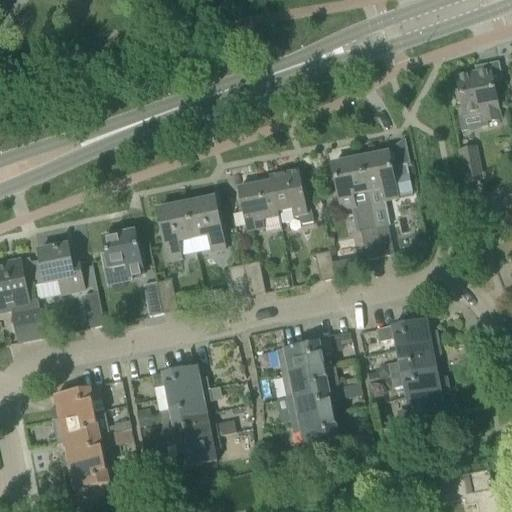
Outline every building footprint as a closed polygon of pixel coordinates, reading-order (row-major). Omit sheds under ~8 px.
[(458,117),(461,134),(488,128),(487,124),(500,121),(490,72),(457,79),(464,116),(458,117)] [(460,153),(466,185),(482,182),(475,150),(460,153)] [(388,155),(360,161),(367,194),(368,194),(370,206),(397,200),(397,199),(413,196),(407,166),(391,169),(388,155)] [(361,234),(367,262),(367,263),(381,260),(374,230),(376,230),(370,206),(368,194),(367,194),(360,161),(333,166),(342,212),(354,209),(360,234),(361,234)] [(270,179),(271,184),(277,215),(278,214),(292,212),(293,219),(298,218),(300,227),(314,224),(311,212),(307,213),(299,173),(270,179)] [(277,215),(271,184),(238,191),(247,234),(265,230),(263,222),(279,219),(278,214),(277,215)] [(215,201),(186,207),(193,240),(208,236),(212,251),(212,255),(225,252),(215,201)] [(186,207),(158,212),(168,264),(181,261),(180,258),(177,243),(193,240),(186,207)] [(374,230),(381,260),(394,257),(388,228),(376,230),(374,230)] [(101,256),(100,256),(104,273),(127,268),(130,280),(132,279),(132,280),(133,280),(133,279),(140,277),(141,278),(141,277),(144,277),(141,265),(145,264),(145,263),(141,248),(138,249),(135,234),(121,236),(120,232),(105,235),(106,239),(103,240),(106,255),(102,256),(101,256)] [(35,285),(38,301),(62,296),(62,298),(84,293),(79,266),(72,268),(68,247),(38,253),(45,283),(35,285)] [(427,250),(412,253),(415,265),(418,265),(424,258),(427,250)] [(336,281),(333,268),(330,254),(315,257),(320,284),(336,281)] [(46,340),(38,302),(28,304),(25,287),(35,285),(30,261),(0,267),(0,315),(11,314),(18,346),(46,340)] [(367,262),(333,268),(336,281),(369,275),(367,263),(367,262)] [(259,264),(244,267),(250,299),(266,296),(259,264)] [(92,267),(84,268),(88,289),(92,289),(94,296),(98,295),(92,267)] [(250,299),(244,267),(229,270),(235,302),(250,299)] [(172,282),(157,285),(163,316),(178,313),(172,282)] [(163,316),(157,285),(143,288),(150,319),(163,316)] [(84,298),(91,330),(91,331),(105,328),(98,295),(94,296),(84,298)] [(393,342),(396,354),(439,346),(436,333),(429,335),(427,323),(382,332),(377,333),(379,345),(393,342)] [(277,353),(282,378),(325,369),(323,357),(331,355),(343,352),(340,340),(277,353)] [(390,376),(391,380),(436,370),(434,359),(441,357),(439,346),(396,354),(398,364),(388,366),(389,367),(390,376)] [(382,367),(379,372),(380,378),(390,376),(389,367),(388,366),(382,367)] [(155,391),(158,403),(210,392),(207,380),(200,381),(198,369),(152,378),(155,391)] [(339,391),(337,378),(328,380),(325,369),(282,378),(284,389),(287,401),(294,400),(339,391)] [(403,389),(405,402),(448,393),(446,380),(439,382),(436,370),(391,380),(394,392),(403,389)] [(353,400),(350,388),(339,391),(294,400),(287,401),(291,425),(335,416),(332,404),(353,400)] [(53,424),(105,413),(100,389),(55,398),(57,410),(50,412),(53,424)] [(158,403),(162,426),(207,417),(205,405),(212,404),(210,392),(158,403)] [(448,393),(405,402),(408,412),(398,414),(401,427),(446,418),(443,406),(450,404),(448,393)] [(64,445),(65,446),(109,437),(105,413),(53,424),(57,447),(64,445)] [(335,416),(291,425),(294,436),(301,435),(303,447),(348,438),(346,425),(337,427),(335,416)] [(165,438),(167,450),(219,439),(216,427),(209,428),(207,417),(162,426),(165,438)] [(449,435),(447,420),(421,424),(423,439),(449,435)] [(60,459),(62,471),(105,462),(103,451),(134,445),(131,432),(109,437),(65,446),(67,458),(60,459)] [(340,443),(342,451),(347,450),(347,452),(371,448),(369,438),(340,443)] [(219,439),(167,450),(169,461),(172,474),(217,464),(214,452),(221,451),(219,439)] [(110,486),(107,474),(105,462),(62,471),(65,483),(66,483),(68,495),(86,491),(89,505),(112,500),(110,486)] [(489,472),(417,487),(422,510),(465,501),(466,508),(478,506),(478,511),(504,511),(500,490),(493,492),(489,472)]
